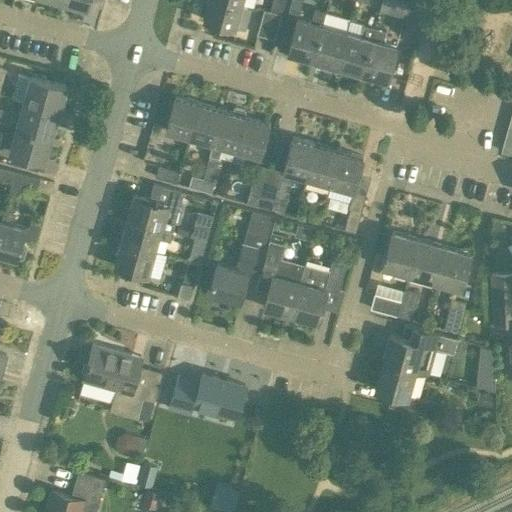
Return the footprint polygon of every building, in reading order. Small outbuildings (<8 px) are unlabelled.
[(235,27),(242,1),(238,0),(207,0),(203,18),(235,27)] [(271,0),(269,8),(281,11),(284,0),(271,0)] [(287,52),(288,51),(313,58),(322,23),(325,11),(314,8),(311,21),(297,17),(301,0),(290,0),(277,50),(287,52)] [(418,4),(418,3),(406,0),(405,0),(398,27),(410,30),(411,29),(418,4)] [(418,4),(411,29),(418,31),(425,6),(418,4)] [(274,38),(281,11),(269,8),(269,9),(263,8),(256,33),(274,38)] [(347,30),(337,64),(336,67),(338,70),(348,72),(351,71),(351,68),(362,71),(371,37),(373,27),(349,21),(347,30)] [(322,23),(313,58),(337,64),(347,30),(322,23)] [(396,44),(371,37),(362,71),(387,78),(396,44)] [(30,75),(23,100),(58,109),(65,85),(30,75)] [(165,128),(189,135),(199,101),(174,95),(165,128)] [(17,125),(51,134),(58,109),(23,100),(17,125)] [(212,142),(222,108),(199,101),(189,135),(212,142)] [(0,104),(0,118),(11,122),(15,109),(0,104)] [(222,108),(212,142),(209,154),(217,156),(221,144),(235,148),(245,114),(243,114),(245,109),(234,106),(233,111),(222,108)] [(268,121),(245,114),(235,148),(258,155),(268,121)] [(44,160),(51,134),(17,125),(9,151),(44,160)] [(290,181),(292,172),(307,176),(316,142),(292,136),(282,169),(269,166),(259,205),(270,208),(276,187),(278,188),(281,179),(290,181)] [(511,152),(511,139),(504,138),(501,149),(511,152)] [(316,142),(307,176),(330,182),(339,149),(316,142)] [(339,149),(330,182),(352,189),(352,188),(357,171),(361,156),(339,149)] [(259,205),(269,166),(256,162),(245,201),(259,205)] [(179,170),(158,164),(155,175),(176,181),(179,170)] [(10,192),(16,170),(0,165),(0,177),(11,181),(8,192),(10,192)] [(39,176),(16,170),(10,192),(18,194),(21,184),(36,188),(39,176)] [(214,179),(190,173),(186,185),(210,191),(214,179)] [(133,194),(126,217),(172,230),(183,190),(153,182),(148,198),(133,194)] [(352,188),(352,189),(347,207),(349,207),(343,228),(355,231),(365,192),(352,188)] [(35,239),(39,223),(30,221),(26,226),(12,222),(16,206),(5,203),(0,219),(2,219),(0,227),(0,253),(17,258),(18,255),(21,256),(24,254),(27,243),(25,240),(22,240),(23,236),(35,239)] [(319,221),(322,209),(310,206),(307,218),(319,221)] [(208,290),(239,299),(247,270),(258,273),(265,247),(264,246),(272,215),(251,209),(242,241),(241,241),(234,267),(216,262),(208,290)] [(172,230),(126,217),(120,239),(153,249),(157,236),(169,240),(172,230)] [(493,220),(493,247),(502,246),(502,239),(505,239),(505,222),(493,220)] [(197,225),(194,236),(205,240),(209,228),(197,225)] [(381,265),(408,272),(417,237),(391,230),(381,265)] [(202,251),(205,240),(194,236),(191,248),(202,251)] [(283,241),(268,237),(255,285),(267,288),(263,305),(290,312),(299,280),(303,264),(279,257),(283,241)] [(433,279),(443,244),(417,237),(408,272),(433,279)] [(145,274),(153,249),(120,239),(113,264),(143,273),(145,274)] [(469,251),(443,244),(433,279),(459,286),(469,251)] [(317,272),(314,284),(299,280),(290,312),(318,320),(322,306),(333,309),(346,259),(331,255),(325,274),(317,272)] [(187,259),(182,280),(193,284),(199,262),(187,259)] [(511,316),(511,270),(490,271),(492,317),(511,316)] [(370,306),(396,314),(403,289),(377,282),(374,293),(370,306)] [(404,287),(403,289),(396,314),(411,318),(418,292),(404,287)] [(465,300),(451,297),(442,327),(457,331),(465,300)] [(381,360),(414,369),(414,370),(428,374),(436,347),(453,352),(457,337),(455,337),(406,323),(402,337),(389,333),(389,335),(381,360)] [(92,342),(82,378),(115,386),(109,408),(136,416),(141,396),(153,399),(161,370),(138,364),(141,355),(92,342)] [(495,349),(480,344),(479,359),(494,361),(495,349)] [(406,397),(414,370),(414,369),(381,360),(374,388),(406,397)] [(244,383),(200,372),(198,379),(177,373),(169,405),(190,411),(193,402),(235,414),(244,383)] [(479,390),(476,401),(490,405),(493,394),(479,390)] [(434,418),(438,403),(407,395),(403,409),(434,418)] [(143,452),(147,438),(137,435),(133,449),(143,452)] [(122,471),(110,467),(108,474),(135,481),(136,476),(134,476),(138,464),(126,460),(122,471)] [(151,485),(157,465),(142,461),(136,481),(151,485)] [(43,511),(94,511),(104,477),(77,470),(70,494),(50,489),(43,511)] [(154,507),(159,491),(145,487),(140,503),(154,507)]
